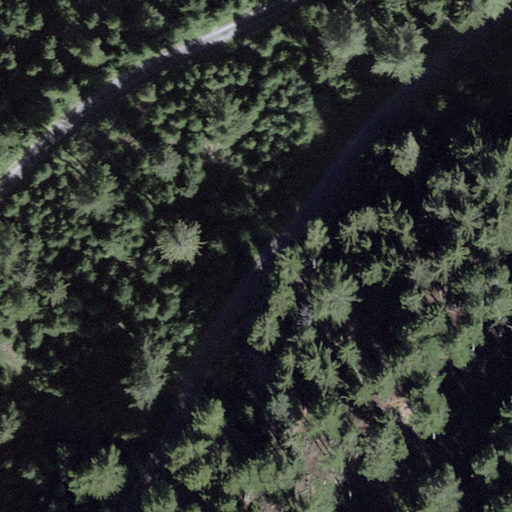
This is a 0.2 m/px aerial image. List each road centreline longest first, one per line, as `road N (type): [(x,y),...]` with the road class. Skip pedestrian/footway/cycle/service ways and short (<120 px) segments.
road 1 (track): [(456,41),(184,345),(162,477),(141,511)]
road 2 (track): [(0,189),(87,103),(293,0)]
